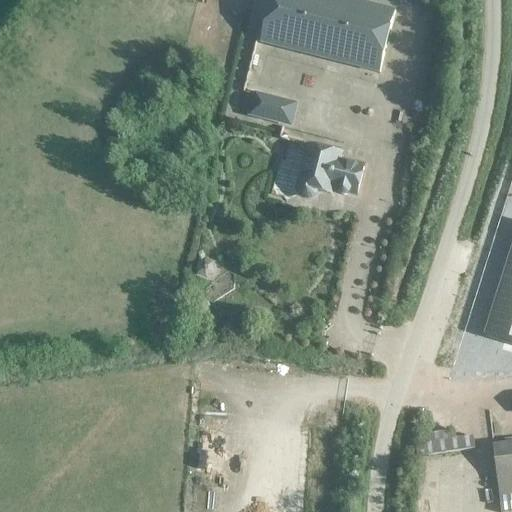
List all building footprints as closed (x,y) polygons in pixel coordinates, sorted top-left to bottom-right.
[(395,13),(344,0),(272,0),(261,44),(380,74),(395,13)] [(256,96),(251,116),(290,126),(295,106),(256,96)] [(349,195),(349,194),(357,195),(364,168),(339,162),(341,155),(310,147),(299,189),(299,190),(299,192),(299,193),(300,195),(301,196),(302,197),(303,198),(304,199),(306,199),(308,199),(309,199),(311,198),(312,198),(313,197),(314,196),(315,194),(315,193),(316,191),(330,195),(332,187),(339,189),(339,190),(339,192),(339,193),(340,194),(340,195),(342,196),(343,196),(344,197),(345,197),(347,196),(348,196),(349,195)] [(511,262),(489,344),(511,350),(511,262)] [(414,447),(416,460),(474,452),(472,439),(414,447)] [(511,511),(511,445),(494,447),(501,511),(511,511)]
